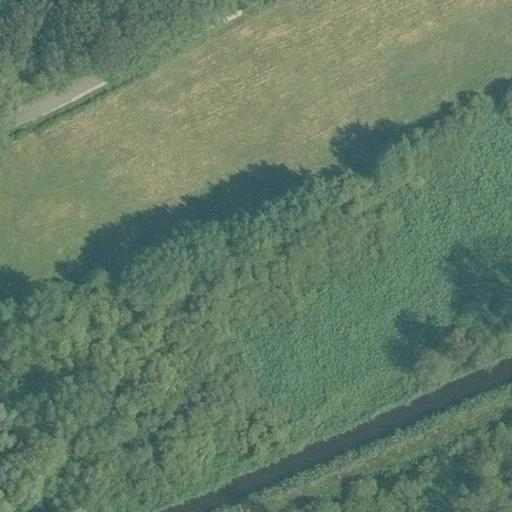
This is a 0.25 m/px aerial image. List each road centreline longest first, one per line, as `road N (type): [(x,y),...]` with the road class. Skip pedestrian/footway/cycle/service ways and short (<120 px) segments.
road 1 (track): [(511,398),(245,511)]
road 2 (unclassified): [(0,125),(247,0)]
